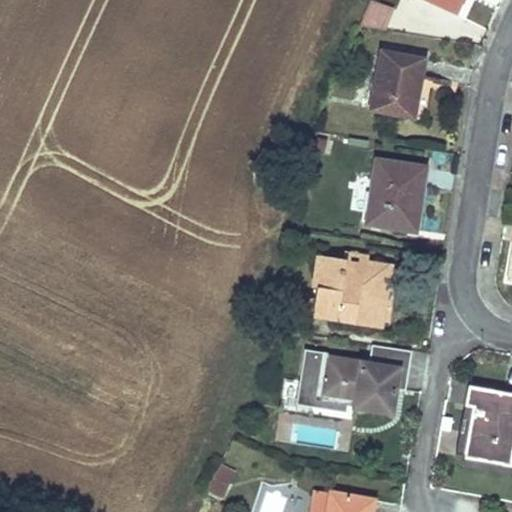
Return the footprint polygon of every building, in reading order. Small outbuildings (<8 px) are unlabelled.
[(426,0),(455,13),(461,0),(426,0)] [(365,1),(362,25),(388,29),(392,5),(365,1)] [(382,52),(372,108),(413,115),(423,60),(382,52)] [(376,160),(367,222),(420,228),(428,185),(421,185),(424,166),(376,160)] [(322,255),(313,313),(376,322),(383,280),(388,281),(391,265),(368,263),(367,268),(346,264),(346,259),(322,255)] [(368,263),(346,259),(346,264),(367,268),(368,263)] [(388,281),(383,280),(376,322),(382,324),(388,281)] [(325,356),(320,395),(355,400),(355,405),(392,411),(399,367),(325,356)] [(511,392),(468,385),(464,405),(474,406),(466,456),(511,463),(511,461),(511,392)] [(464,405),(456,455),(466,456),(474,406),(464,405)] [(279,416),(277,443),(342,448),(344,421),(279,416)] [(217,463),(205,492),(223,500),(235,471),(217,463)] [(316,488),(311,511),(326,511),(331,491),(316,488)] [(326,511),(363,511),(366,497),(331,491),(326,511)] [(366,497),(363,511),(372,511),(375,500),(366,497)]
